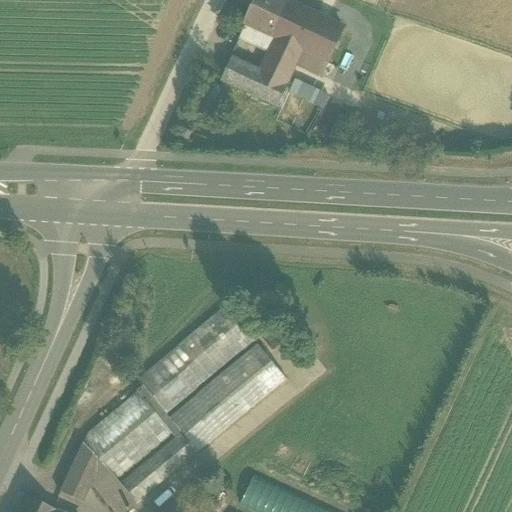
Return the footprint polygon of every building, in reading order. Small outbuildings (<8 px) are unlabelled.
[(320,18),(284,0),(258,0),(247,23),(279,40),(303,52),(320,18)] [(320,18),(303,52),(327,64),(344,30),(320,18)] [(279,40),(247,23),(240,38),(272,54),(279,40)] [(303,52),(279,40),(272,54),(262,72),(286,84),(296,66),(303,52)] [(327,64),(303,52),(296,66),(320,78),(327,64)] [(262,72),(235,58),(223,81),(275,108),(286,84),(262,72)] [(321,108),(328,94),(295,78),(288,92),(321,108)] [(226,306),(135,381),(141,388),(165,416),(255,341),(226,306)] [(257,344),(167,419),(178,433),(196,454),(287,379),(257,344)] [(141,388),(86,434),(81,444),(99,465),(104,471),(105,470),(114,481),(170,435),(172,438),(178,433),(167,419),(165,416),(141,388)] [(172,438),(117,484),(135,506),(196,454),(178,433),(172,438)] [(81,444),(58,493),(81,504),(90,485),(99,465),(81,444)] [(114,481),(105,470),(104,471),(99,465),(90,485),(112,511),(126,511),(135,506),(117,484),(114,481)] [(333,511),(255,475),(239,508),(248,511),(333,511)] [(51,511),(52,510),(25,497),(17,511),(51,511)]
